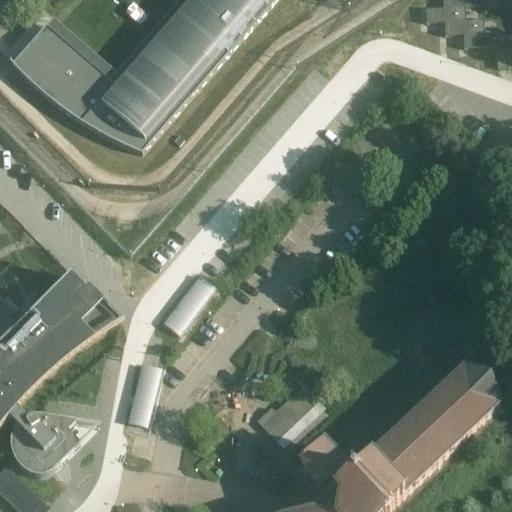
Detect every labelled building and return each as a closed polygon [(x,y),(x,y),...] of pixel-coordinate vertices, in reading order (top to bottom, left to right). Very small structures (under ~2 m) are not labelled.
[(191,0),(120,83),(56,26),(17,73),(24,80),(30,88),(38,95),(45,101),(52,108),(60,114),(68,120),(76,126),(84,132),(93,137),(102,142),(110,147),(119,152),(128,156),(137,160),(147,164),(287,0),(191,0)] [(46,1),(44,0),(25,0),(38,11),(46,1)] [(466,11),(484,9),(483,0),(443,0),(444,12),(466,11)] [(444,12),(426,13),(427,27),(445,26),(467,25),(466,11),(444,12)] [(445,26),(446,40),(464,39),(486,37),(485,23),(467,25),(445,26)] [(504,36),(486,37),(464,39),(465,53),(505,50),(504,36)] [(499,73),(511,71),(511,51),(497,53),(499,73)] [(180,340),(217,292),(201,280),(164,328),(180,340)] [(0,425),(5,419),(18,432),(16,434),(15,437),(14,440),(13,443),(13,446),(13,449),(13,452),(13,455),(14,458),(15,461),(16,464),(17,466),(19,469),(22,474),(24,476),(26,477),(28,479),(31,480),(33,481),(36,482),(39,482),(41,482),(44,482),(47,481),(49,480),(52,479),(54,477),(56,476),(82,449),(70,436),(79,427),(42,421),(40,421),(37,421),(34,422),(31,422),(29,423),(26,425),(15,409),(22,400),(30,392),(38,385),(47,377),(55,369),(64,362),(73,355),(82,348),(91,342),(91,343),(121,324),(91,293),(88,296),(73,281),(0,352),(0,351),(0,425)] [(156,404),(162,378),(163,374),(143,369),(129,428),(149,433),(156,404)] [(467,376),(447,395),(355,483),(325,451),(303,473),(322,493),(314,500),(312,511),(394,511),(500,411),(467,376)] [(278,446),(320,406),(304,390),(262,429),(278,446)] [(50,511),(9,473),(9,472),(8,472),(7,472),(6,473),(0,479),(0,498),(14,511),(50,511)]
